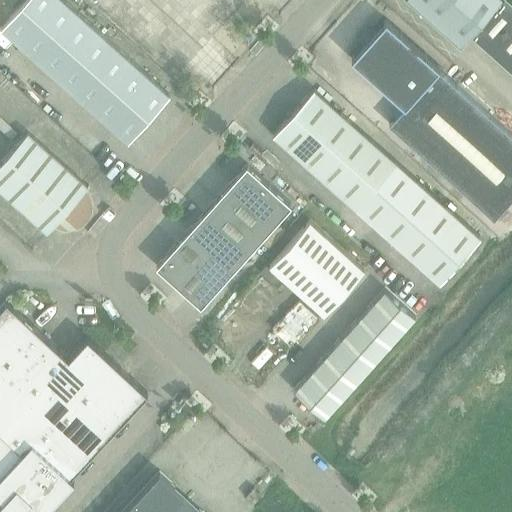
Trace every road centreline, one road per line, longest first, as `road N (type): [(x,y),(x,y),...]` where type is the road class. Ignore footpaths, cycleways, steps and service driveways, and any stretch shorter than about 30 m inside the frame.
road 1 (unclassified): [(347,511),(117,294),(117,230),(222,108)]
road 2 (unknown): [(66,511),(189,362)]
road 3 (unclassified): [(319,0),(222,108)]
road 4 (unknown): [(111,260),(63,290),(17,276),(0,282)]
